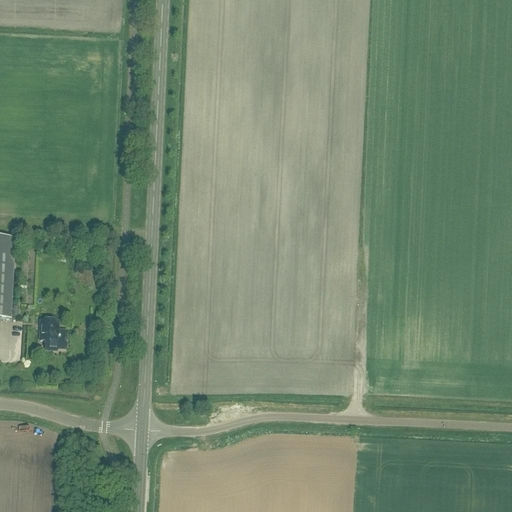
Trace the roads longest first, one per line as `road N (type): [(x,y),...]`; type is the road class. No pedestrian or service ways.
road 1 (secondary): [(141,431),(162,0)]
road 2 (unclassified): [(511,428),(269,417),(208,431),(141,431)]
road 3 (unclassified): [(141,431),(0,405)]
